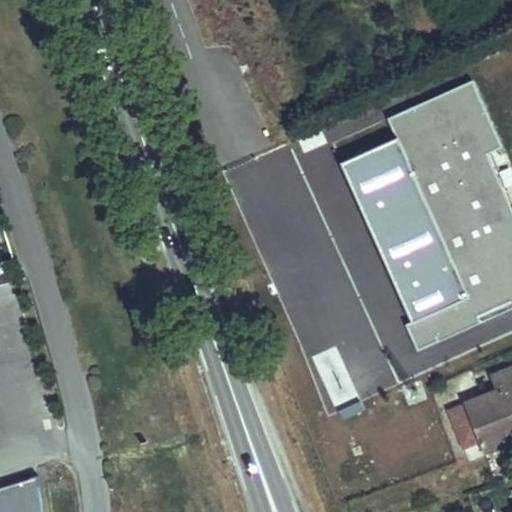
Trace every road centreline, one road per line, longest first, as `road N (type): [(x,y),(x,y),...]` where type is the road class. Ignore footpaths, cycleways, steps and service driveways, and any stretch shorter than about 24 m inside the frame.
road 1 (primary): [(92,0),(261,470)]
road 2 (unclassified): [(98,511),(86,438),(0,146)]
